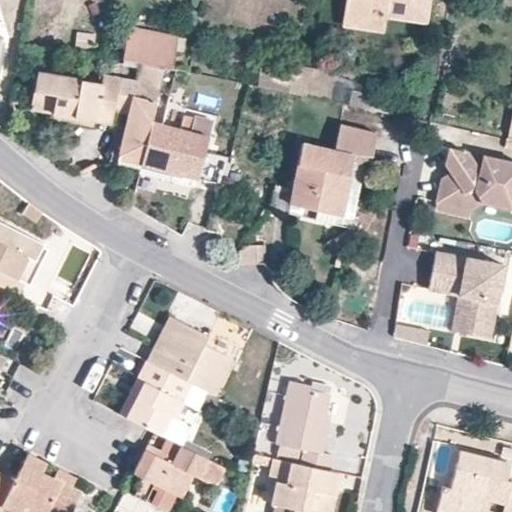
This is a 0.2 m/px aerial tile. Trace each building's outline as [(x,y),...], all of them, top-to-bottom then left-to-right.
[(424,20),(427,0),(344,0),(342,24),(380,29),(382,15),(424,20)] [(121,29),(118,63),(160,67),(171,69),(174,35),(121,29)] [(76,31),(75,46),(91,48),(93,33),(76,31)] [(371,58),(369,69),(378,71),(380,59),(371,58)] [(307,96),(310,69),(261,62),(257,85),(293,93),(307,96)] [(332,70),(311,67),(310,69),(307,96),(328,100),(332,70)] [(36,71),(32,91),(54,94),(52,110),(51,113),(109,124),(116,78),(102,75),(100,84),(83,80),(82,79),(36,71)] [(54,94),(32,91),(29,106),(52,110),(54,94)] [(351,91),(348,104),(380,112),(387,113),(390,99),(351,91)] [(150,121),(154,100),(130,95),(116,159),(141,166),(150,121)] [(190,130),(150,121),(141,166),(197,178),(203,152),(210,119),(194,115),(190,130)] [(370,162),(376,132),(340,124),(334,148),(302,142),(297,162),(295,162),(290,187),(274,184),(268,211),(285,215),(285,213),(287,205),(340,216),(352,162),(361,164),(362,160),(370,162)] [(439,179),(435,201),(471,207),(482,205),(502,210),(511,199),(511,160),(447,148),(442,166),(447,174),(439,179)] [(223,157),(203,152),(197,178),(218,182),(223,157)] [(471,207),(435,201),(433,208),(470,215),(471,207)] [(37,211),(30,205),(23,214),(37,222),(43,214),(37,211)] [(338,225),(340,216),(287,205),(285,213),(338,225)] [(13,275),(24,254),(14,249),(23,232),(0,221),(0,286),(6,289),(17,294),(24,280),(19,277),(13,275)] [(14,249),(24,254),(30,257),(34,260),(43,243),(23,232),(14,249)] [(426,287),(459,294),(471,296),(464,331),(488,335),(501,263),(434,250),(426,287)] [(30,257),(24,254),(13,275),(19,277),(30,257)] [(24,280),(17,294),(35,303),(42,290),(24,280)] [(131,322),(145,287),(133,282),(119,318),(131,322)] [(459,294),(451,329),(464,331),(471,296),(459,294)] [(144,360),(190,384),(214,396),(231,359),(203,344),(208,335),(168,315),(144,360)] [(389,334),(420,341),(423,329),(392,321),(389,334)] [(499,326),(497,340),(505,342),(508,329),(499,326)] [(144,360),(135,378),(142,381),(124,416),(151,431),(160,436),(179,399),(181,401),(190,384),(144,360)] [(135,378),(116,413),(124,416),(142,381),(135,378)] [(292,461),(327,469),(332,455),(322,452),(327,420),(324,421),(328,394),(309,389),(309,385),(287,380),(274,442),(295,448),(292,461)] [(183,402),(181,401),(179,399),(160,436),(167,439),(178,418),(176,416),(183,402)] [(160,436),(151,431),(130,473),(140,477),(130,495),(143,501),(153,483),(181,497),(192,475),(199,477),(206,460),(179,446),(167,439),(160,436)] [(179,446),(206,460),(210,451),(184,438),(179,446)] [(511,511),(511,479),(505,478),(508,463),(458,449),(449,487),(444,508),(459,511),(478,511),(479,511),(483,497),(490,500),(503,504),(501,511),(511,511)] [(45,462),(26,453),(15,478),(0,471),(0,507),(9,511),(20,511),(22,510),(25,511),(69,511),(80,491),(71,487),(75,478),(57,469),(56,471),(51,469),(49,474),(42,470),(45,462)] [(292,461),(271,457),(267,478),(273,480),(269,503),(293,509),(291,511),(330,511),(340,472),(327,469),(292,461)] [(459,511),(444,508),(449,487),(441,485),(434,511),(459,511)] [(486,511),(487,511),(490,500),(483,497),(479,511),(486,511)]
